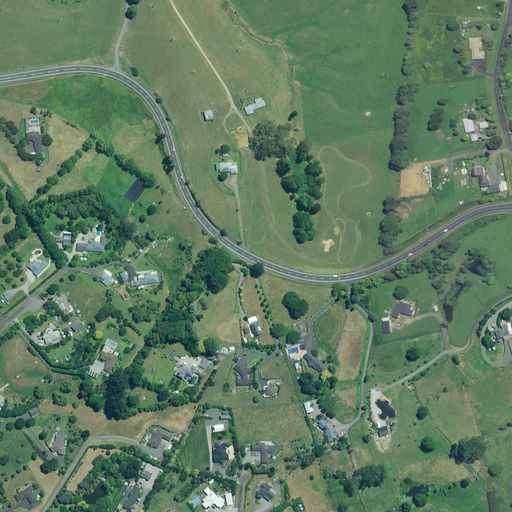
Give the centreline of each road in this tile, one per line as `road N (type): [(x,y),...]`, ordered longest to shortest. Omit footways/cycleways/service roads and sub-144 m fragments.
road 1 (primary): [(0,79),(82,68),(129,81),(160,117),(183,187),(210,229),(289,272),(338,278),(371,271),(462,219),(511,207)]
road 2 (unknown): [(347,277),(372,335),(362,410),(346,427)]
road 3 (unclassified): [(511,154),(496,80),(511,8)]
